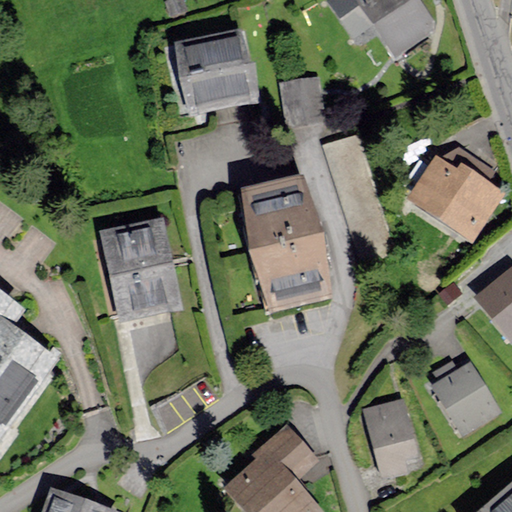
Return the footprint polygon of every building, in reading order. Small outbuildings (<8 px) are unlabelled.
[(416,0),(360,0),(396,51),(434,26),(416,0)] [(241,31),(179,43),(192,112),(254,100),(241,31)] [(285,87),(293,132),(329,126),(321,81),(285,87)] [(360,133),(325,143),(357,256),(393,246),(360,133)] [(444,161),(411,208),(471,249),(504,202),(444,161)] [(304,186),(242,204),(275,319),(337,302),(304,186)] [(105,237),(127,323),(183,309),(162,223),(105,237)] [(511,276),(479,309),(511,341),(511,276)] [(9,338),(21,320),(0,305),(0,453),(57,371),(9,338)] [(469,365),(435,386),(463,433),(498,412),(469,365)] [(407,406),(364,417),(378,469),(421,457),(407,406)] [(317,467),(286,434),(253,465),(256,468),(225,496),(239,511),(315,511),(293,488),(317,467)] [(114,511),(52,492),(45,511),(114,511)] [(511,511),(511,496),(494,511),(511,511)]
